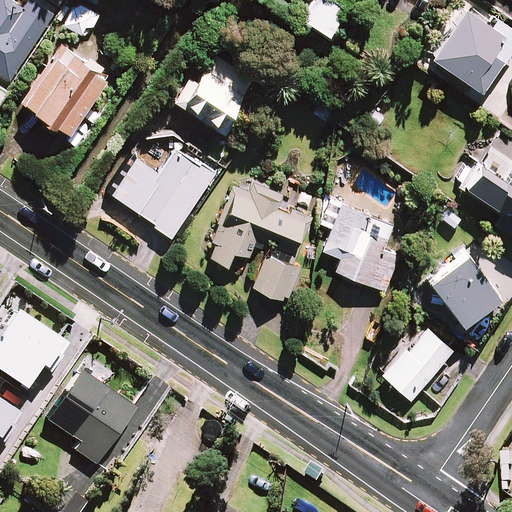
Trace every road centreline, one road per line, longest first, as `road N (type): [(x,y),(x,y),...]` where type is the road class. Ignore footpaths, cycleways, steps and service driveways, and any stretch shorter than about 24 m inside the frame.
road 1 (secondary): [(0,207),(427,491)]
road 2 (residential): [(511,366),(427,491)]
